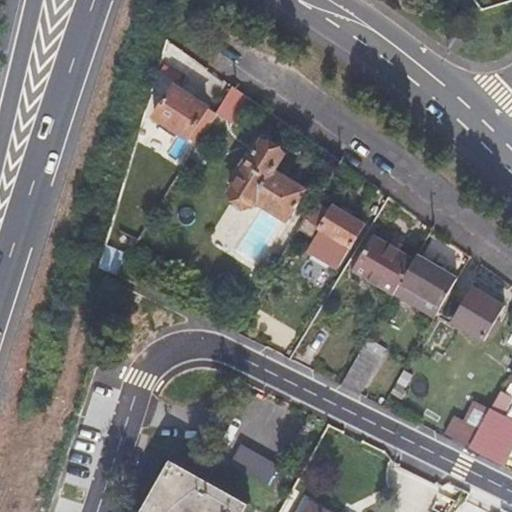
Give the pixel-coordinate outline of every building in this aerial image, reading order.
[(229,89),(219,82),(205,103),(217,111),(229,89)] [(198,147),(214,116),(172,89),(152,118),(163,125),(161,130),(177,141),(180,136),(198,147)] [(229,89),(217,111),(216,113),(234,125),(249,103),(229,89)] [(245,161),(241,158),(223,184),(228,187),(224,193),(245,207),(249,201),(280,220),(300,190),(270,170),(279,156),(258,142),(245,161)] [(180,159),(188,165),(192,157),(184,152),(180,159)] [(311,204),(301,220),(316,229),(303,250),(332,268),(345,247),(358,225),(330,207),(325,213),(311,204)] [(369,237),(347,271),(389,298),(390,295),(410,262),(369,237)] [(410,262),(390,295),(430,320),(433,316),(454,281),(414,256),(410,262)] [(469,290),(454,281),(433,316),(448,325),(469,290)] [(499,308),(469,290),(448,325),(478,342),(486,330),(491,333),(497,322),(493,319),(499,308)] [(364,338),(335,386),(354,395),(382,349),(364,338)] [(506,400),(496,394),(486,410),(496,416),(506,400)] [(460,400),(440,437),(464,449),(485,412),(460,400)] [(464,449),(497,465),(511,438),(511,425),(496,416),(486,410),(485,412),(464,449)] [(170,455),(138,509),(136,511),(239,511),(248,499),(170,455)] [(322,511),(307,503),(301,511),(322,511)]
